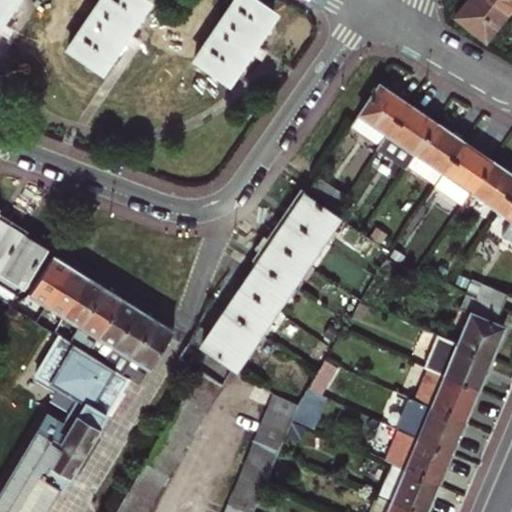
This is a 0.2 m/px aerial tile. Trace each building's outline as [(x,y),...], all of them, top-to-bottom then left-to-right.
[(0,0),(0,20),(13,0),(0,0)] [(147,1),(145,0),(101,0),(69,49),(101,70),(147,1)] [(274,13),(254,0),(235,0),(194,61),(227,82),(274,13)] [(507,15),(487,0),(469,0),(457,16),(487,40),(507,15)] [(511,0),(487,0),(507,15),(511,8),(511,0)] [(380,145),(408,103),(380,83),(351,126),(380,145)] [(436,122),(408,103),(380,145),(377,149),(405,167),(407,165),(436,122)] [(463,141),(436,122),(407,165),(435,184),(463,141)] [(463,141),(435,184),(463,203),(472,190),(492,160),(463,141)] [(511,190),(511,174),(492,160),(472,190),(499,209),(511,190)] [(338,208),(347,194),(317,176),(309,189),(338,208)] [(511,190),(499,209),(511,217),(511,224),(503,237),(511,243),(511,190)] [(306,193),(290,218),(321,238),(338,214),(306,193)] [(275,240),(306,261),(320,270),(335,247),(321,238),(290,218),(275,240)] [(0,262),(3,264),(22,233),(0,219),(0,262)] [(3,264),(0,269),(0,276),(20,288),(46,248),(22,233),(3,264)] [(275,240),(260,262),(291,284),(306,261),(275,240)] [(20,308),(38,319),(72,264),(55,254),(32,290),(20,308)] [(291,284),(260,262),(244,285),(276,307),(291,284)] [(61,320),(90,275),(72,264),(38,319),(54,330),(58,324),(61,320)] [(82,323),(106,286),(90,275),(61,320),(69,326),(74,319),(82,323)] [(260,330),(276,307),(244,285),(229,309),(260,330)] [(482,285),(476,298),(500,309),(506,295),(482,285)] [(123,296),(106,286),(82,323),(77,331),(75,334),(71,340),(81,347),(87,351),(91,345),(85,341),(92,330),(98,334),(123,296)] [(457,345),(490,358),(503,327),(495,323),(500,309),(476,298),(467,295),(462,309),(471,313),(457,345)] [(107,354),(114,344),(116,344),(139,306),(123,296),(98,334),(91,345),(87,351),(102,360),(107,354)] [(133,356),(157,318),(139,306),(116,344),(114,344),(107,354),(102,360),(122,373),(129,362),(133,356)] [(260,330),(229,309),(204,346),(236,367),(260,330)] [(173,328),(157,318),(133,356),(129,362),(122,373),(128,377),(129,375),(140,383),(146,373),(150,366),(173,328)] [(54,330),(59,333),(71,340),(75,334),(58,324),(54,330)] [(79,470),(83,462),(81,456),(87,445),(94,444),(99,436),(96,429),(128,377),(122,373),(102,360),(87,351),(81,347),(71,340),(59,333),(35,373),(76,398),(52,437),(38,429),(0,493),(0,511),(42,511),(58,486),(61,488),(71,471),(79,470)] [(445,339),(432,370),(477,388),(490,358),(457,345),(445,339)] [(193,382),(215,396),(222,383),(201,368),(193,382)] [(463,421),(477,388),(432,370),(418,402),(463,421)] [(193,382),(185,395),(207,409),(215,396),(193,382)] [(300,404),(275,394),(270,408),(294,418),(300,404)] [(185,395),(177,408),(199,422),(207,409),(185,395)] [(418,402),(405,432),(451,452),(463,421),(418,402)] [(177,408),(170,421),(192,434),(199,422),(177,408)] [(294,418),(270,408),(263,423),(288,433),(292,423),(294,418)] [(170,421),(162,434),(184,447),(192,434),(170,421)] [(288,433),(263,423),(258,436),(282,446),(288,433)] [(391,464),(437,483),(451,452),(405,432),(391,464)] [(154,447),(176,460),(184,447),(162,434),(154,447)] [(258,436),(252,450),(276,460),(279,453),(282,446),(258,436)] [(83,462),(94,444),(87,445),(81,456),(83,462)] [(154,447),(147,460),(169,473),(176,460),(154,447)] [(270,474),(276,460),(252,450),(246,464),(270,474)] [(147,460),(139,473),(161,486),(169,473),(147,460)] [(266,485),(270,474),(246,464),(240,477),(265,487),(266,485)] [(391,464),(378,495),(418,511),(424,511),(437,483),(391,464)] [(139,473),(131,486),(154,499),(161,486),(139,473)] [(240,477),(234,491),(259,501),(265,487),(240,477)] [(131,486),(123,499),(145,511),(146,511),(154,499),(131,486)] [(253,511),(259,501),(234,491),(229,504),(245,511),(253,511)] [(418,511),(378,495),(370,511),(418,511)] [(145,511),(123,499),(116,511),(145,511)]
